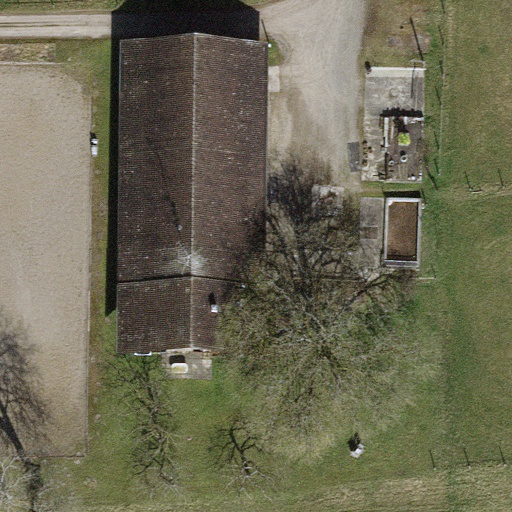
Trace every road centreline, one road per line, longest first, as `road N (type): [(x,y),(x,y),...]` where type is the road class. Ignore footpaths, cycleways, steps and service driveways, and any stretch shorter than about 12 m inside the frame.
road 1 (track): [(343,11),(282,21),(0,32)]
road 2 (track): [(345,0),(318,273)]
